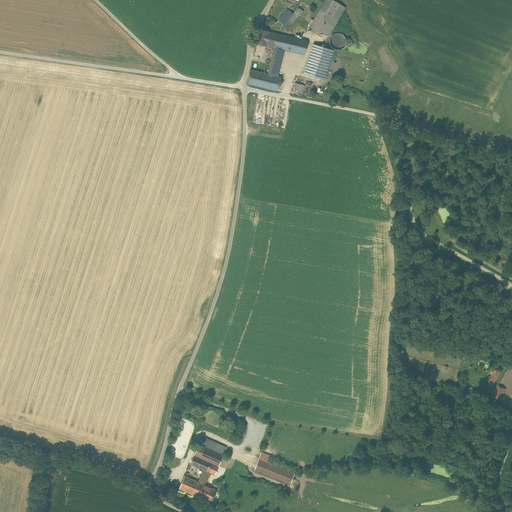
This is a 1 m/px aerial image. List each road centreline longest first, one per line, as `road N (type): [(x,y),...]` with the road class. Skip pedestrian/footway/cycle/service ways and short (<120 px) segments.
road 1 (unclassified): [(244,88),(227,257),(151,485),(184,511)]
road 2 (unclassified): [(0,51),(244,88)]
road 3 (unclassified): [(389,116),(420,231),(511,286)]
road 4 (unclassified): [(244,88),(389,116)]
road 5 (unclassified): [(389,116),(475,146),(511,148)]
